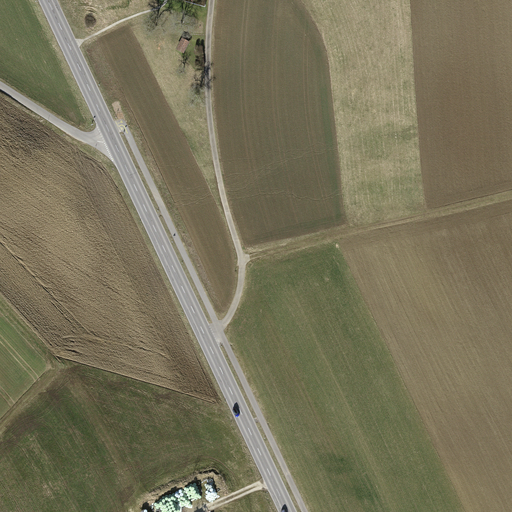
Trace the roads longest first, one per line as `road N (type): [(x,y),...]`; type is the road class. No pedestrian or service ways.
road 1 (primary): [(289,511),(48,0)]
road 2 (track): [(243,259),(511,194)]
road 3 (track): [(0,308),(56,368),(0,432)]
